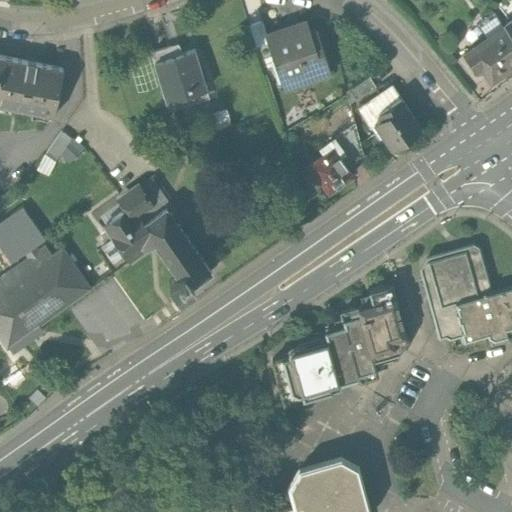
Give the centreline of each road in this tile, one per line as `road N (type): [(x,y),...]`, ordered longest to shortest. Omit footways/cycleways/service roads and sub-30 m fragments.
road 1 (primary): [(488,147),(80,424)]
road 2 (residential): [(359,0),(488,147)]
road 3 (residential): [(0,23),(59,28),(168,0)]
